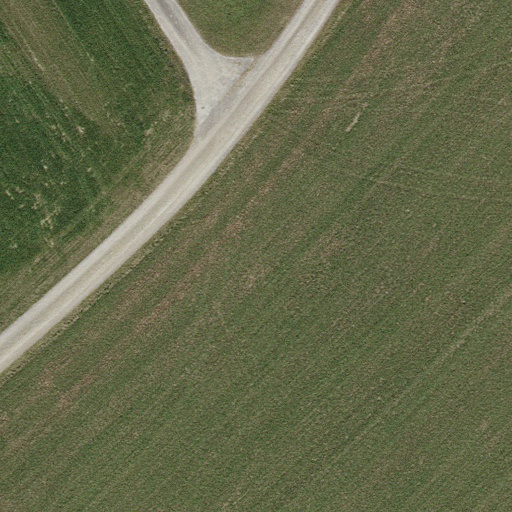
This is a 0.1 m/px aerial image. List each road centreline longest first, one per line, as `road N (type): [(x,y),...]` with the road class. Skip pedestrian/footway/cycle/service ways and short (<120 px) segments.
road 1 (track): [(0,357),(170,201),(242,117)]
road 2 (track): [(322,0),(242,117)]
road 3 (track): [(167,0),(242,117)]
